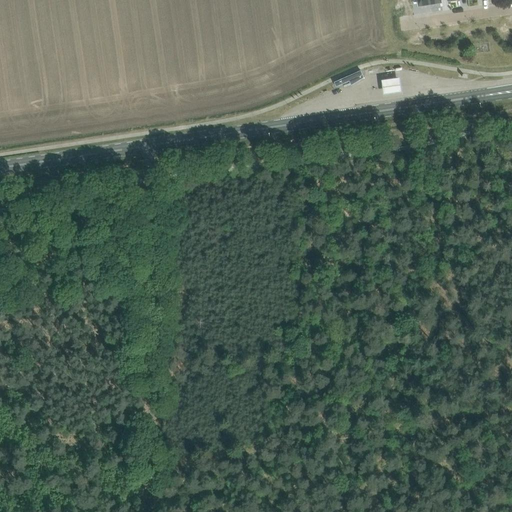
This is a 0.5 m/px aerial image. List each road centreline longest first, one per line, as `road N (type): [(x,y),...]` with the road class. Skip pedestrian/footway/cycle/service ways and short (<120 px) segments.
road 1 (primary): [(0,167),(511,91)]
road 2 (track): [(150,511),(150,132)]
